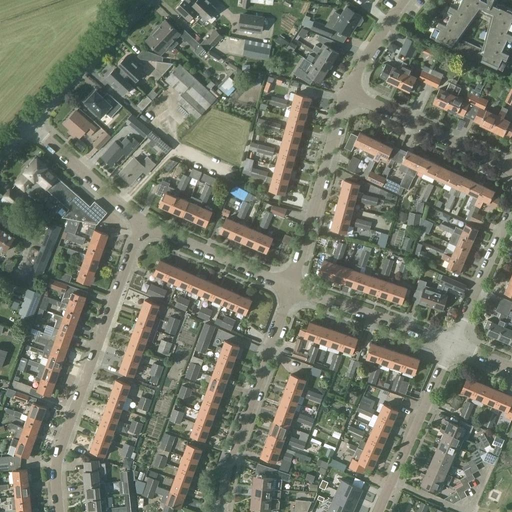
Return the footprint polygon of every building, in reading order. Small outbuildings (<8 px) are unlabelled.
[(191,26),(202,15),(197,11),(188,3),(190,0),(184,0),(176,8),(188,19),(186,22),(191,26)] [(193,0),(190,0),(188,3),(197,11),(202,15),(204,17),(204,18),(206,20),(216,9),(213,7),(206,0),(197,0),(195,2),(193,0)] [(436,27),(434,26),(430,36),(450,46),(451,45),(453,46),(448,53),(448,54),(478,68),(478,67),(480,59),(482,60),(503,70),(507,60),(505,60),(510,51),(508,50),(511,41),(510,41),(511,37),(511,9),(496,2),(496,0),(454,0),(453,3),(451,3),(447,11),(446,10),(442,19),(440,18),(436,27)] [(349,36),(356,24),(358,25),(360,25),(363,20),(362,18),(361,17),(361,16),(346,7),(334,27),(349,36)] [(265,17),(241,13),(238,30),(263,34),(265,17)] [(305,27),(308,20),(301,18),(299,25),(305,27)] [(174,40),(179,34),(203,57),(206,60),(210,56),(221,63),(223,59),(219,57),(219,56),(210,50),(200,44),(184,29),(180,34),(165,20),(156,30),(174,47),(178,43),(174,40)] [(314,21),(310,29),(331,37),(334,29),(314,21)] [(216,29),(206,39),(213,46),(223,36),(216,29)] [(174,47),(156,30),(146,40),(161,54),(166,48),(170,51),(174,47)] [(317,53),(332,62),(338,53),(330,47),(333,40),(319,35),(316,39),(323,43),(320,48),(315,45),(312,50),(317,53)] [(282,47),(285,43),(276,37),(273,40),(282,47)] [(417,42),(406,37),(399,52),(410,57),(417,42)] [(292,51),(296,45),(290,42),(286,47),(292,51)] [(419,51),(438,59),(441,51),(423,43),(419,51)] [(245,44),(243,56),(267,61),(269,49),(245,44)] [(162,62),(163,57),(143,49),(137,56),(140,59),(156,61),(162,62)] [(326,72),(332,62),(317,53),(314,57),(309,54),(306,59),(311,63),(326,72)] [(118,69),(128,78),(131,76),(136,80),(144,72),(127,55),(118,64),(120,66),(118,69)] [(174,64),(162,62),(156,61),(156,68),(162,75),(174,64)] [(397,85),(407,64),(403,61),(399,70),(393,67),(393,66),(386,63),(379,77),(386,80),(397,85)] [(320,82),(326,72),(311,63),(305,71),(299,67),(295,73),(308,82),(312,77),(320,82)] [(180,64),(165,80),(180,94),(176,99),(197,119),(217,98),(216,97),(219,95),(211,88),(215,84),(211,80),(207,84),(203,82),(201,84),(180,64)] [(407,64),(397,85),(409,91),(410,90),(413,91),(418,82),(414,81),(416,78),(410,75),(413,66),(407,64)] [(427,84),(434,70),(424,66),(418,79),(427,84)] [(126,81),(128,78),(118,69),(116,71),(114,69),(106,78),(123,94),(131,86),(126,81)] [(434,70),(427,84),(437,88),(443,74),(434,70)] [(226,94),(236,82),(230,77),(220,88),(226,94)] [(269,77),(264,90),(269,92),(270,89),(272,90),(273,88),(271,87),(274,79),(269,77)] [(444,107),(455,85),(449,82),(445,91),(439,89),(433,102),(444,107)] [(479,96),(480,96),(481,93),(471,88),(465,100),(463,99),(463,100),(457,97),(461,88),(455,85),(444,107),(456,113),(457,113),(463,116),(469,103),(474,106),(479,96)] [(101,98),(94,91),(85,101),(90,106),(88,108),(96,115),(98,114),(101,117),(105,112),(111,117),(121,106),(109,94),(104,99),(102,97),(101,98)] [(292,106),(307,110),(310,97),(295,93),(292,106)] [(146,95),(137,105),(142,109),(151,100),(146,95)] [(277,106),(280,98),(272,96),(269,104),(277,106)] [(488,100),(480,96),(479,96),(474,106),(479,108),(473,120),(480,123),(480,124),(491,130),(498,116),(486,111),(486,110),(484,109),(488,100)] [(162,97),(155,100),(157,106),(164,103),(162,97)] [(285,108),(287,100),(280,98),(277,106),(285,108)] [(307,110),(292,106),(289,118),(304,122),(307,110)] [(503,118),(507,109),(503,106),(498,116),(491,130),(503,135),(510,138),(511,132),(511,123),(509,122),(509,121),(503,118)] [(91,124),(76,111),(65,124),(72,130),(69,132),(73,136),(76,134),(79,137),(84,131),(90,136),(97,128),(92,123),(91,124)] [(152,131),(132,114),(125,123),(134,130),(135,129),(145,138),(152,131)] [(300,134),(304,122),(289,118),(285,130),(300,134)] [(271,130),(273,122),(265,120),(263,128),(271,130)] [(271,130),(279,132),(281,124),(273,122),(271,130)] [(297,146),(300,134),(285,130),(282,142),(297,146)] [(99,150),(112,136),(106,131),(93,145),(99,150)] [(354,144),(365,149),(370,137),(359,132),(358,136),(351,133),(344,147),(351,151),(354,144)] [(117,143),(115,141),(101,156),(112,166),(123,153),(127,157),(139,142),(134,137),(131,141),(126,137),(122,141),(119,139),(117,143)] [(373,159),(375,154),(381,142),(370,137),(365,149),(362,155),(366,157),(367,156),(373,159)] [(294,158),(297,146),(282,142),(279,154),(294,158)] [(382,143),(381,142),(375,154),(373,159),(378,161),(379,156),(387,159),(394,144),(388,142),(386,142),(386,144),(382,143)] [(169,148),(165,143),(158,148),(163,154),(169,148)] [(264,154),(267,146),(259,144),(257,152),(264,154)] [(272,156),(275,148),(267,146),(264,154),(272,156)] [(399,186),(396,192),(400,194),(403,187),(409,174),(412,167),(418,155),(407,150),(402,162),(399,169),(399,170),(405,173),(399,186)] [(291,169),(294,158),(279,154),(276,165),(291,169)] [(409,174),(403,187),(405,188),(408,190),(414,177),(417,169),(423,172),(428,160),(418,155),(412,167),(409,174)] [(140,164),(134,158),(120,173),(130,183),(141,171),(146,174),(156,164),(147,156),(140,164)] [(352,156),(346,169),(354,173),(360,159),(352,156)] [(35,179),(47,189),(57,177),(46,167),(46,166),(37,158),(36,159),(34,157),(28,164),(31,166),(25,172),(26,172),(17,183),(25,190),(34,180),(35,179)] [(428,160),(423,172),(434,177),(440,165),(428,160)] [(440,165),(434,177),(445,182),(451,167),(445,164),(444,167),(440,165)] [(273,177),(288,181),(291,169),(276,165),(273,177)] [(451,167),(445,182),(452,186),(449,193),(448,193),(446,196),(449,198),(451,193),(453,194),(456,187),(461,175),(457,173),(458,171),(451,167)] [(258,178),(260,170),(252,168),(250,176),(258,178)] [(258,178),(266,180),(268,172),(260,170),(258,178)] [(371,171),(367,179),(383,186),(386,178),(371,171)] [(187,185),(190,177),(183,174),(179,182),(187,185)] [(446,208),(445,210),(449,211),(450,209),(451,209),(455,201),(453,200),(455,196),(457,197),(460,190),(467,192),(472,180),(461,175),(456,187),(453,194),(451,193),(449,198),(448,200),(451,202),(448,209),(446,208)] [(284,194),(288,181),(273,177),(267,176),(265,182),(271,183),(269,190),(284,194)] [(90,206),(78,195),(81,191),(79,189),(75,193),(57,177),(47,189),(69,209),(62,217),(69,218),(80,220),(97,224),(107,212),(94,201),(90,206)] [(171,211),(177,196),(166,192),(170,183),(162,180),(156,193),(163,196),(159,206),(171,211)] [(361,198),(377,202),(378,198),(362,194),(363,193),(357,192),(359,184),(344,180),(341,192),(355,196),(361,198)] [(472,180),(467,192),(473,195),(470,203),(471,203),(468,209),(470,210),(472,204),(474,204),(482,185),(472,180)] [(179,182),(176,189),(183,193),(187,185),(179,182)] [(209,195),(213,187),(205,184),(202,192),(209,195)] [(468,217),(466,220),(469,221),(470,220),(479,225),(483,215),(477,213),(480,207),(479,207),(483,200),(489,203),(488,205),(496,209),(501,198),(493,194),(494,191),(482,185),(474,204),(472,204),(470,210),(473,211),(470,219),(468,217)] [(247,202),(249,203),(252,195),(249,194),(247,193),(236,187),(232,194),(243,201),(243,200),(247,202)] [(17,208),(23,201),(10,190),(5,197),(17,208)] [(209,195),(202,192),(199,200),(202,201),(206,203),(209,195)] [(352,208),(355,196),(341,192),(337,204),(352,208)] [(182,216),(188,201),(177,196),(171,211),(182,216)] [(188,201),(182,216),(194,221),(200,206),(202,201),(199,200),(191,196),(188,201)] [(376,206),(377,202),(361,198),(360,202),(376,206)] [(247,211),(251,203),(249,203),(247,202),(243,200),(243,201),(240,208),(247,211)] [(349,220),(352,208),(337,204),(334,216),(349,220)] [(200,206),(194,221),(205,226),(211,211),(200,206)] [(222,214),(228,217),(231,211),(224,208),(222,214)] [(244,219),(247,211),(240,208),(237,216),(244,219)] [(270,221),(273,213),(266,210),(263,218),(270,221)] [(470,210),(465,219),(466,220),(468,217),(470,219),(473,211),(470,210)] [(346,233),(349,220),(334,216),(331,229),(346,233)] [(419,229),(423,231),(428,220),(421,217),(419,229)] [(75,235),(80,220),(69,218),(64,231),(75,235)] [(238,223),(226,218),(220,232),(232,237),(238,223)] [(267,229),(270,221),(263,218),(259,226),(267,229)] [(355,222),(354,226),(362,228),(364,220),(356,218),(355,222)] [(364,220),(362,228),(365,229),(369,230),(370,229),(371,226),(372,222),(364,220)] [(50,223),(32,267),(44,272),(62,227),(50,223)] [(243,242),(249,228),(238,223),(232,237),(243,242)] [(473,240),(478,229),(465,224),(463,229),(456,226),(454,229),(453,231),(473,240)] [(447,226),(445,230),(452,234),(449,242),(456,246),(468,251),(473,240),(453,231),(454,229),(447,226)] [(92,236),(90,242),(104,246),(108,234),(95,230),(95,229),(88,227),(86,233),(92,236)] [(2,230),(0,228),(0,248),(7,253),(16,238),(2,230)] [(254,247),(261,233),(249,228),(243,242),(254,247)] [(73,241),(75,235),(64,231),(67,232),(64,238),(73,241)] [(272,238),(261,233),(254,247),(266,252),(272,238)] [(412,239),(405,237),(402,247),(408,249),(412,239)] [(100,258),(104,246),(90,242),(86,253),(100,258)] [(336,247),(336,249),(344,252),(347,244),(342,243),(338,242),(336,247)] [(430,255),(421,251),(423,245),(418,243),(416,254),(418,255),(418,256),(428,260),(430,255)] [(451,256),(463,261),(468,251),(456,246),(454,251),(445,247),(444,251),(443,253),(451,256)] [(79,257),(80,252),(73,250),(69,248),(67,253),(71,254),(79,257)] [(429,249),(428,251),(435,254),(436,253),(442,255),(441,258),(449,261),(446,268),(458,273),(461,274),(465,267),(461,266),(463,261),(451,256),(443,253),(444,251),(438,248),(436,252),(429,249)] [(341,260),(344,252),(336,249),(333,257),(341,260)] [(362,250),(360,257),(364,259),(368,260),(370,252),(362,250)] [(100,258),(86,253),(82,265),(96,270),(100,258)] [(357,265),(361,266),(365,268),(368,260),(364,259),(360,257),(357,265)] [(391,268),(394,260),(386,258),(383,265),(391,268)] [(165,279),(171,265),(160,260),(154,274),(165,279)] [(331,279),(336,264),(324,260),(319,275),(331,279)] [(401,263),(398,270),(406,273),(409,266),(401,263)] [(342,283),(347,268),(336,264),(331,279),(342,283)] [(342,283),(354,287),(359,272),(361,266),(357,265),(355,264),(353,270),(347,268),(342,283)] [(96,270),(82,265),(82,266),(76,265),(75,268),(80,270),(77,279),(91,284),(96,270)] [(177,284),(183,270),(171,265),(165,279),(177,284)] [(388,275),(391,268),(383,265),(380,273),(388,275)] [(188,289),(194,275),(183,270),(177,284),(188,289)] [(59,271),(57,277),(70,282),(72,275),(59,271)] [(366,291),(371,276),(359,272),(354,287),(366,291)] [(194,275),(188,289),(194,291),(191,297),(197,299),(200,294),(206,280),(194,275)] [(441,294),(446,284),(451,286),(454,280),(442,275),(436,289),(435,291),(430,306),(442,310),(447,295),(441,294)] [(378,294),(383,280),(371,276),(366,291),(378,294)] [(62,302),(82,309),(86,297),(81,295),(83,290),(51,278),(48,286),(65,292),(62,302)] [(419,302),(430,306),(435,291),(436,289),(425,285),(427,281),(420,279),(417,286),(416,290),(422,292),(419,302)] [(211,299),(217,285),(206,280),(200,294),(211,299)] [(389,298),(394,284),(383,280),(378,294),(389,298)] [(157,298),(161,288),(151,283),(146,294),(157,298)] [(394,284),(389,298),(401,303),(406,288),(394,284)] [(222,304),(229,290),(217,285),(211,299),(222,304)] [(161,288),(157,298),(162,301),(167,290),(161,288)] [(234,309),(240,295),(229,290),(222,304),(234,309)] [(33,318),(41,298),(27,293),(20,313),(33,318)] [(240,295),(234,309),(245,314),(252,300),(240,295)] [(82,309),(62,302),(49,297),(45,296),(44,300),(47,301),(47,302),(60,306),(59,308),(66,310),(64,316),(77,321),(82,309)] [(174,306),(180,308),(184,298),(179,296),(174,306)] [(498,338),(508,315),(511,304),(511,301),(502,297),(496,311),(502,313),(500,319),(498,324),(488,320),(485,326),(489,328),(487,334),(498,338)] [(185,311),(190,300),(184,298),(180,308),(185,311)] [(187,313),(192,315),(198,301),(193,299),(187,313)] [(140,312),(155,317),(159,305),(145,300),(140,312)] [(491,311),(493,305),(483,302),(481,308),(491,311)] [(203,318),(207,308),(202,305),(197,316),(203,318)] [(207,308),(203,318),(208,320),(213,310),(207,308)] [(151,328),(155,317),(140,312),(136,323),(151,328)] [(77,321),(64,316),(55,313),(53,318),(57,319),(54,327),(73,334),(77,321)] [(225,328),(230,318),(224,315),(220,325),(225,328)] [(509,343),(511,335),(511,323),(511,320),(511,316),(508,315),(498,338),(509,343)] [(170,316),(168,321),(178,325),(180,319),(170,316)] [(230,318),(225,328),(231,330),(236,320),(230,318)] [(166,327),(176,331),(178,325),(168,321),(166,327)] [(317,341),(322,326),(310,322),(306,332),(305,337),(317,341)] [(146,340),(151,328),(136,323),(132,335),(146,340)] [(328,345),(333,330),(322,326),(317,341),(328,345)] [(69,346),(73,334),(54,327),(52,335),(41,331),(40,335),(69,346)] [(333,330),(328,345),(340,349),(345,334),(333,330)] [(352,353),(357,338),(345,334),(340,349),(352,353)] [(64,358),(69,346),(40,335),(37,341),(53,347),(50,353),(64,358)] [(142,352),(146,340),(132,335),(128,347),(142,352)] [(298,352),(302,340),(298,338),(292,355),(292,356),(306,360),(307,355),(298,352)] [(159,345),(170,348),(172,343),(161,339),(159,345)] [(197,344),(208,348),(210,342),(199,339),(197,344)] [(217,345),(215,351),(221,353),(235,358),(239,346),(225,341),(222,347),(217,345)] [(383,347),(371,343),(367,358),(379,362),(383,347)] [(205,354),(208,348),(197,344),(195,350),(205,354)] [(168,354),(170,348),(159,345),(157,351),(168,354)] [(316,355),(319,348),(311,345),(308,353),(316,355)] [(64,358),(50,353),(38,348),(31,346),(29,350),(36,353),(43,355),(43,357),(48,359),(46,365),(60,370),(64,358)] [(138,364),(142,352),(128,347),(123,358),(138,364)] [(390,366),(395,351),(383,347),(379,362),(390,366)] [(402,370),(407,355),(395,351),(390,366),(402,370)] [(231,370),(235,358),(221,353),(216,364),(231,370)] [(314,363),(316,355),(308,353),(307,355),(306,360),(314,363)] [(340,363),(342,356),(334,353),(331,360),(340,363)] [(407,355),(402,370),(414,374),(419,359),(407,355)] [(134,376),(138,364),(123,358),(119,370),(134,376)] [(46,365),(33,360),(32,365),(39,368),(38,369),(40,370),(38,376),(42,377),(55,382),(60,370),(46,365)] [(337,371),(340,363),(331,360),(329,368),(337,371)] [(353,377),(358,363),(351,360),(346,375),(353,377)] [(153,362),(151,368),(161,371),(163,366),(153,362)] [(189,368),(199,371),(201,366),(191,362),(189,368)] [(226,381),(231,370),(216,364),(212,376),(226,381)] [(312,366),(310,374),(318,377),(321,369),(312,366)] [(378,376),(381,369),(372,366),(370,373),(378,376)] [(159,377),(161,371),(151,368),(149,374),(159,377)] [(196,381),(199,371),(189,368),(185,377),(196,381)] [(376,384),(378,376),(370,373),(367,381),(376,384)] [(222,393),(226,381),(212,376),(206,374),(204,380),(210,382),(208,388),(222,393)] [(286,386),(301,391),(305,379),(291,374),(286,386)] [(402,385),(404,377),(396,374),(393,382),(401,385),(402,385)] [(51,395),(55,382),(42,377),(38,376),(36,375),(35,380),(40,382),(37,390),(51,395)] [(479,382),(467,378),(461,392),(473,397),(479,382)] [(32,386),(14,380),(13,383),(14,387),(30,393),(32,386)] [(112,391),(126,397),(130,385),(116,380),(112,391)] [(400,391),(401,385),(393,382),(391,389),(399,391),(400,391)] [(484,401),(490,387),(479,382),(473,397),(484,401)] [(180,391),(191,395),(193,389),(183,385),(180,391)] [(297,403),(301,391),(286,386),(282,398),(297,403)] [(496,406),(502,392),(490,387),(484,401),(496,406)] [(16,391),(8,388),(7,391),(15,395),(14,398),(26,402),(29,395),(21,393),(16,391)] [(218,405),(222,393),(208,388),(205,395),(202,394),(201,398),(218,405)] [(305,397),(313,400),(316,392),(308,389),(305,397)] [(112,391),(107,403),(122,408),(128,411),(132,399),(126,397),(112,391)] [(189,400),(191,395),(180,391),(179,397),(189,400)] [(316,392),(313,400),(320,403),(323,395),(316,392)] [(511,396),(502,392),(496,406),(507,411),(504,417),(511,419),(511,418),(511,402),(511,403),(511,400),(511,396)] [(141,396),(139,401),(149,405),(151,400),(141,396)] [(214,416),(218,405),(201,398),(201,399),(203,399),(199,411),(214,416)] [(292,415),(297,403),(282,398),(278,409),(292,415)] [(455,398),(451,407),(458,410),(463,401),(455,398)] [(23,413),(28,415),(42,420),(46,407),(33,403),(28,401),(27,406),(26,405),(23,413)] [(137,407),(147,411),(149,405),(139,401),(137,407)] [(466,401),(463,408),(471,411),(474,404),(466,401)] [(118,420),(122,408),(107,403),(103,415),(118,420)] [(358,407),(373,413),(375,409),(360,403),(358,407)] [(378,416),(393,422),(398,410),(384,404),(378,416)] [(371,417),(373,413),(358,407),(356,411),(371,417)] [(462,412),(460,415),(468,419),(471,411),(463,408),(462,412)] [(172,414),(182,418),(184,412),(174,409),(172,414)] [(288,426),(292,415),(278,409),(274,421),(288,426)] [(497,413),(489,410),(486,417),(494,421),(497,413)] [(209,428),(214,416),(199,411),(195,423),(209,428)] [(296,421),(304,424),(307,415),(300,412),(296,421)] [(180,424),(182,418),(172,414),(170,420),(180,424)] [(24,427),(37,432),(42,420),(28,415),(24,427)] [(113,432),(118,420),(103,415),(99,427),(113,432)] [(307,415),(304,424),(312,426),(315,418),(307,415)] [(387,433),(393,422),(378,416),(373,427),(387,433)] [(494,421),(486,417),(483,425),(487,427),(491,428),(494,421)] [(132,419),(130,425),(141,428),(143,423),(132,419)] [(445,430),(465,439),(469,431),(471,432),(474,426),(461,420),(458,426),(449,421),(445,420),(443,422),(447,425),(445,430)] [(274,421),(269,433),(284,438),(290,440),(291,436),(286,434),(288,426),(274,421)] [(16,429),(13,437),(33,444),(37,432),(24,427),(11,423),(9,427),(16,429)] [(205,440),(209,428),(195,423),(191,435),(205,440)] [(128,430),(139,434),(141,428),(130,425),(128,430)] [(348,429),(363,436),(365,432),(350,425),(348,429)] [(109,444),(113,432),(99,427),(95,438),(109,444)] [(382,445),(387,433),(373,427),(368,438),(382,445)] [(465,439),(445,430),(441,428),(440,431),(443,434),(441,439),(461,448),(462,449),(462,448),(461,448),(465,439)] [(361,440),(363,436),(348,429),(347,433),(361,440)] [(265,445),(280,450),(284,438),(269,433),(265,445)] [(480,441),(484,448),(490,444),(484,434),(478,437),(480,441)] [(288,444),(296,447),(299,439),(291,436),(290,440),(288,444)] [(28,457),(33,444),(13,437),(10,445),(17,447),(15,452),(28,457)] [(437,437),(436,439),(439,443),(437,448),(456,457),(460,454),(459,454),(461,448),(441,439),(437,437)] [(105,456),(109,444),(95,438),(90,450),(105,456)] [(363,450),(377,456),(382,445),(368,438),(363,450)] [(296,447),(303,449),(306,441),(299,439),(296,447)] [(487,452),(484,448),(480,441),(476,444),(478,449),(477,450),(480,455),(487,452)] [(122,448),(132,452),(134,446),(124,442),(122,448)] [(172,445),(162,442),(160,448),(170,452),(172,445)] [(183,456),(197,461),(202,449),(187,444),(183,456)] [(278,455),(284,457),(285,452),(280,450),(265,445),(261,456),(275,462),(278,455)] [(437,448),(433,446),(432,448),(435,452),(433,457),(452,465),(456,457),(437,448)] [(372,468),(377,456),(363,450),(357,447),(355,454),(357,455),(355,459),(352,458),(349,467),(363,473),(366,465),(372,468)] [(130,458),(132,452),(122,448),(120,454),(130,458)] [(483,461),(480,455),(477,450),(472,453),(474,458),(473,459),(476,464),(483,461)] [(285,452),(284,457),(283,459),(290,462),(293,455),(285,452)] [(156,459),(166,463),(168,457),(158,454),(156,459)] [(452,465),(433,457),(429,455),(428,457),(431,460),(429,466),(446,473),(448,474),(452,465)] [(193,473),(197,461),(183,456),(179,468),(193,473)] [(123,466),(128,468),(130,469),(133,460),(126,458),(123,466)] [(164,469),(166,463),(156,459),(153,465),(164,469)] [(479,470),(476,464),(473,459),(468,462),(470,467),(469,468),(472,473),(479,470)] [(85,485),(99,483),(98,477),(104,477),(106,472),(105,463),(99,463),(98,460),(84,462),(85,471),(84,472),(85,485)] [(428,469),(425,474),(425,475),(442,482),(445,484),(446,484),(448,480),(450,481),(452,476),(448,474),(446,473),(429,466),(425,464),(424,466),(428,469)] [(254,475),(253,487),(272,489),(281,489),(282,478),(276,478),(279,470),(267,466),(264,477),(254,475)] [(121,471),(122,481),(125,481),(129,481),(129,479),(131,479),(131,480),(134,480),(136,480),(135,470),(130,469),(128,468),(128,471),(121,471)] [(189,485),(193,473),(179,468),(174,479),(189,485)] [(475,478),(472,473),(469,468),(464,471),(465,473),(460,476),(461,479),(465,476),(468,482),(475,478)] [(14,483),(28,482),(27,469),(13,470),(14,483)] [(425,475),(425,474),(421,473),(420,475),(424,478),(421,484),(441,493),(445,484),(442,482),(425,475)] [(144,481),(146,482),(157,486),(159,481),(148,477),(146,476),(144,481)] [(471,487),(468,482),(465,476),(461,479),(460,479),(462,485),(461,485),(464,491),(471,487)] [(125,481),(126,492),(135,491),(134,480),(131,480),(131,479),(129,479),(129,481),(125,481),(122,481),(125,481)] [(170,491),(185,496),(189,485),(174,479),(170,491)] [(342,481),(338,491),(358,500),(362,490),(363,490),(363,489),(341,480),(342,481)] [(14,483),(15,496),(30,495),(28,482),(14,483)] [(153,499),(155,493),(157,486),(146,482),(142,495),(153,499)] [(99,483),(85,485),(87,498),(106,496),(105,483),(99,483)] [(467,496),(464,491),(461,485),(455,489),(457,491),(444,499),(454,503),(461,499),(467,496)] [(163,495),(161,501),(180,508),(185,496),(170,491),(157,486),(155,493),(163,495)] [(251,498),(279,501),(281,489),(272,489),(253,487),(251,498)] [(482,489),(476,506),(491,511),(492,511),(499,495),(482,489)] [(338,491),(333,502),(353,511),(358,500),(338,491)] [(124,494),(126,507),(134,506),(133,494),(124,494)] [(11,497),(12,510),(17,509),(31,508),(30,495),(15,496),(11,497)] [(106,496),(87,498),(88,510),(109,508),(108,496),(106,496)] [(279,511),(279,501),(251,498),(250,508),(270,510),(279,511)] [(302,500),(300,511),(306,511),(311,501),(302,500)] [(327,511),(352,511),(353,511),(333,502),(328,511),(327,511)] [(421,502),(418,510),(422,511),(426,511),(429,505),(421,502)]
